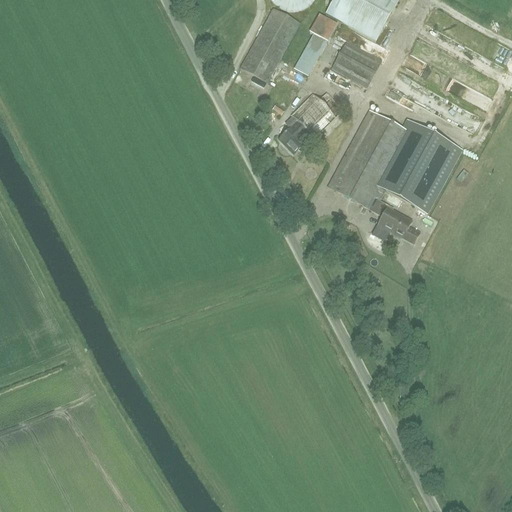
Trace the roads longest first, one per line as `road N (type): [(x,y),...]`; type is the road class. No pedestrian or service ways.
road 1 (unclassified): [(433,511),(170,0)]
road 2 (track): [(0,104),(152,391),(231,511)]
